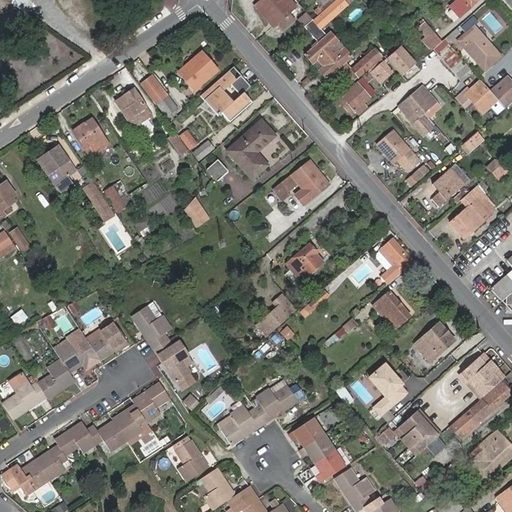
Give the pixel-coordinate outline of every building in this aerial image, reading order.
[(289,14),(297,6),(291,0),(261,0),(260,2),(278,24),(283,31),(296,19),(293,15),(291,17),(289,14)] [(312,20),(320,29),(348,5),(343,0),(335,0),(325,9),(313,20),(312,20)] [(318,0),(325,9),(335,0),(318,0)] [(456,0),(450,6),(460,17),(479,0),(456,0)] [(255,6),(273,28),(278,24),(260,2),(255,6)] [(298,20),(304,27),(304,26),(312,20),(313,20),(306,12),(298,20)] [(320,29),(312,20),(304,26),(319,43),(326,37),(320,29)] [(423,40),(432,50),(434,49),(442,42),(425,22),(419,28),(426,36),(423,40)] [(485,70),(501,56),(474,26),(458,41),(485,70)] [(319,43),(306,55),(319,70),(331,59),(325,52),(337,41),(330,33),(326,37),(319,43)] [(460,78),(471,69),(444,39),(442,42),(434,49),(460,78)] [(326,79),(351,57),(337,41),(325,52),(331,59),(319,70),(326,79)] [(389,58),(402,74),(415,63),(401,47),(389,58)] [(352,69),(358,77),(381,56),(375,49),(352,69)] [(202,52),(179,72),(190,85),(195,81),(200,87),(218,70),(202,52)] [(380,82),(393,71),(386,64),(388,63),(387,60),(385,62),(382,58),(369,69),(375,76),(380,82)] [(363,103),(374,93),(367,84),(375,76),(369,69),(356,81),(357,83),(341,96),(354,111),(358,115),(367,108),(363,103)] [(230,123),(252,104),(244,93),(251,87),(241,75),(236,79),(230,84),(240,97),(234,103),(223,90),(221,88),(235,77),(229,71),(201,96),(218,117),(222,114),(230,123)] [(491,91),(501,83),(492,72),(482,81),(491,91)] [(171,114),(177,108),(153,76),(142,84),(167,116),(169,115),(171,119),(173,117),(171,114)] [(223,90),(230,84),(236,79),(235,77),(221,88),(223,90)] [(491,91),(505,107),(511,101),(511,82),(507,77),(501,83),(491,91)] [(195,91),(200,87),(195,81),(190,85),(195,91)] [(482,114),(496,102),(479,82),(469,91),(472,95),(469,98),(470,99),(482,114)] [(428,127),(445,112),(429,93),(423,86),(400,106),(422,132),(425,130),(427,133),(431,130),(428,127)] [(147,118),(152,115),(134,89),(116,101),(133,127),(139,123),(145,132),(153,127),(147,118)] [(469,98),(466,94),(463,91),(455,99),(462,106),(470,99),(469,98)] [(337,100),(350,115),(354,111),(341,96),(337,100)] [(498,100),(491,106),(498,113),(505,107),(498,100)] [(88,154),(107,142),(91,119),(73,131),(88,154)] [(266,165),(255,153),(275,136),(262,121),(227,151),(252,179),(266,165)] [(393,166),(398,161),(402,166),(415,155),(394,129),(375,145),(376,145),(389,161),(393,166)] [(190,149),(197,144),(187,131),(180,136),(190,149)] [(462,145),(469,153),(484,139),(477,132),(462,145)] [(181,155),(187,151),(175,134),(169,138),(181,155)] [(194,153),(200,160),(214,149),(208,141),(194,153)] [(75,189),(67,177),(75,171),(59,147),(37,161),(62,198),(75,189)] [(402,166),(407,173),(421,161),(415,155),(402,166)] [(487,167),(492,173),(502,164),(497,158),(487,167)] [(208,169),(218,180),(228,171),(218,160),(208,169)] [(311,198),(329,184),(310,161),(274,190),(282,199),(288,194),(286,191),(298,182),(311,198)] [(492,173),(498,181),(508,172),(502,164),(492,173)] [(416,173),(421,178),(430,171),(425,165),(416,173)] [(433,199),(439,206),(468,180),(455,166),(434,184),(441,192),(433,199)] [(421,178),(416,173),(408,180),(413,185),(421,178)] [(0,206),(12,198),(15,196),(6,182),(0,186),(0,218),(0,219),(5,216),(2,211),(0,208),(0,206)] [(120,182),(106,192),(115,205),(129,196),(120,182)] [(488,211),(482,204),(487,200),(482,193),(488,188),(483,182),(465,198),(464,199),(470,206),(450,223),(464,238),(483,220),(481,217),(488,211)] [(94,183),(84,189),(100,214),(109,208),(94,183)] [(487,200),(491,205),(494,195),(488,188),(482,193),(487,200)] [(453,200),(457,205),(464,199),(465,198),(461,193),(453,200)] [(115,205),(118,211),(133,202),(129,196),(115,205)] [(196,229),(211,219),(195,197),(183,209),(196,229)] [(0,208),(2,211),(15,202),(12,198),(0,206),(0,208)] [(488,211),(493,207),(491,205),(487,200),(482,204),(488,211)] [(106,223),(115,216),(109,208),(100,214),(106,223)] [(144,213),(131,221),(134,225),(147,217),(144,213)] [(139,233),(152,225),(147,217),(134,225),(139,233)] [(23,252),(30,247),(18,229),(10,233),(23,252)] [(0,258),(15,249),(4,232),(0,234),(0,258)] [(400,273),(413,262),(393,240),(380,251),(400,273)] [(300,281),(301,282),(324,262),(309,245),(286,264),(292,271),(300,281)] [(511,291),(511,256),(506,261),(511,267),(511,272),(492,289),(502,301),(507,296),(511,291)] [(294,286),(300,281),(292,271),(286,276),(294,286)] [(303,309),(307,315),(329,296),(324,290),(303,309)] [(395,330),(410,316),(390,292),(374,306),(395,330)] [(252,331),(261,341),(295,310),(287,300),(252,331)] [(73,314),(81,310),(77,302),(69,306),(73,314)] [(165,335),(172,330),(154,303),(132,317),(153,350),(169,340),(165,335)] [(22,310),(11,317),(17,326),(28,318),(22,310)] [(347,332),(348,333),(357,325),(353,319),(343,328),(347,332)] [(115,347),(117,349),(127,342),(113,321),(100,330),(104,336),(90,345),(97,355),(101,360),(114,351),(112,349),(115,347)] [(415,345),(430,362),(455,340),(440,323),(415,345)] [(314,353),(317,358),(347,332),(343,328),(314,353)] [(104,336),(100,330),(87,339),(87,340),(90,345),(104,336)] [(87,339),(83,333),(69,343),(73,349),(87,340),(87,339)] [(180,342),(175,336),(169,340),(173,346),(180,342)] [(54,350),(55,352),(69,343),(67,340),(54,350)] [(87,340),(73,349),(69,343),(55,352),(61,360),(69,373),(97,355),(90,345),(87,340)] [(189,374),(191,373),(182,360),(189,355),(180,342),(173,346),(169,340),(153,350),(175,383),(177,382),(182,389),(194,382),(189,374)] [(114,351),(115,353),(129,344),(127,342),(117,349),(115,347),(112,349),(114,351)] [(500,382),(505,378),(484,354),(479,358),(500,382)] [(483,397),(500,382),(479,358),(462,373),(483,397)] [(48,400),(75,382),(73,379),(69,373),(61,360),(47,369),(51,376),(37,385),(46,397),(48,400)] [(382,360),(364,376),(382,396),(371,405),(381,416),(410,391),(382,360)] [(481,399),(483,397),(462,373),(460,375),(481,399)] [(3,404),(13,420),(46,397),(37,385),(37,383),(31,388),(22,374),(9,382),(17,394),(3,404)] [(300,398),(306,393),(296,382),(290,387),(300,398)] [(482,411),(486,416),(511,393),(502,382),(451,426),(456,433),(482,411)] [(161,414),(156,407),(170,398),(160,383),(133,402),(134,404),(136,406),(145,420),(147,423),(161,414)] [(272,416),(274,418),(298,402),(288,387),(274,396),(271,390),(250,403),(255,410),(265,424),(270,421),(269,419),(272,416)] [(346,404),(353,400),(344,387),(337,391),(346,404)] [(185,401),(188,405),(196,398),(192,394),(185,401)] [(188,405),(192,409),(200,402),(196,398),(188,405)] [(134,404),(112,419),(114,421),(136,406),(134,404)] [(127,441),(143,431),(139,425),(145,420),(136,406),(114,421),(127,441)] [(221,431),(231,446),(265,424),(255,410),(249,414),(245,406),(231,415),(235,422),(221,431)] [(395,420),(401,426),(416,413),(411,407),(395,420)] [(438,436),(440,434),(419,410),(417,412),(438,436)] [(456,433),(461,438),(486,416),(482,411),(456,433)] [(420,451),(438,436),(417,412),(416,413),(401,426),(399,427),(420,451)] [(294,443),(299,440),(304,448),(324,435),(314,419),(289,435),(294,443)] [(146,435),(152,431),(147,423),(145,420),(139,425),(143,431),(146,435)] [(111,452),(127,441),(114,421),(97,432),(94,427),(88,430),(97,444),(103,440),(111,452)] [(97,444),(88,430),(84,425),(82,422),(55,440),(58,445),(65,456),(79,447),(83,453),(97,444)] [(416,455),(420,451),(399,427),(395,431),(416,455)] [(378,437),(384,445),(394,436),(388,428),(378,437)] [(127,441),(130,446),(146,435),(143,431),(127,441)] [(500,434),(497,431),(482,445),(485,449),(500,434)] [(470,469),(483,482),(511,456),(511,447),(500,434),(485,449),(479,454),(475,458),(478,462),(470,469)] [(309,455),(315,464),(335,451),(324,435),(304,448),(300,451),(304,458),(309,455)] [(179,469),(187,483),(209,468),(192,442),(176,452),(185,465),(179,469)] [(68,460),(65,456),(58,445),(36,460),(50,481),(66,470),(65,469),(62,464),(68,460)] [(482,445),(476,451),(479,454),(485,449),(482,445)] [(316,477),(321,484),(346,468),(335,451),(315,464),(321,474),(316,477)] [(20,484),(28,496),(50,481),(36,460),(20,471),(17,466),(10,471),(3,475),(5,477),(13,489),(20,484)] [(65,469),(71,465),(68,460),(62,464),(65,469)] [(228,502),(235,497),(217,469),(201,480),(210,493),(205,497),(213,511),(228,502)] [(373,494),(375,493),(366,479),(360,483),(351,469),(335,480),(355,511),(358,511),(364,508),(376,500),(373,494)] [(205,497),(210,493),(201,480),(196,484),(205,497)] [(266,511),(259,500),(250,487),(235,497),(228,502),(234,511),(241,511),(243,511),(266,511)] [(439,510),(446,505),(431,489),(424,494),(439,510)] [(506,511),(511,511),(511,504),(504,492),(496,497),(506,511)] [(397,511),(390,500),(383,505),(379,498),(376,500),(364,508),(366,511),(397,511)] [(439,510),(440,511),(458,511),(463,508),(456,498),(446,505),(439,510)] [(56,509),(57,511),(64,511),(69,509),(65,503),(56,509)]
